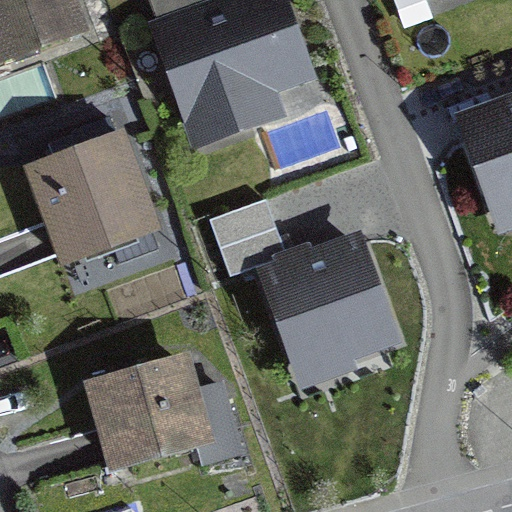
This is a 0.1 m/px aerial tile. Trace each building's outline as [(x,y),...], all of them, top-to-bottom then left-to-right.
[(0,0),(0,48),(3,57),(79,29),(68,0),(0,0)] [(150,0),(156,15),(198,0),(150,0)] [(304,71),(278,0),(273,0),(233,16),(231,11),(223,7),(161,29),(200,138),(274,111),(265,86),(304,71)] [(499,211),(511,206),(511,104),(467,121),(499,211)] [(119,262),(158,247),(119,137),(34,169),(66,257),(111,240),(119,262)] [(230,276),(286,256),(266,199),(210,219),(230,276)] [(341,353),(390,336),(356,243),(268,275),(298,358),(329,347),(341,353)] [(190,393),(181,362),(135,374),(132,362),(105,369),(109,382),(96,385),(106,421),(117,463),(203,439),(197,419),(227,411),(219,385),(190,393)]
